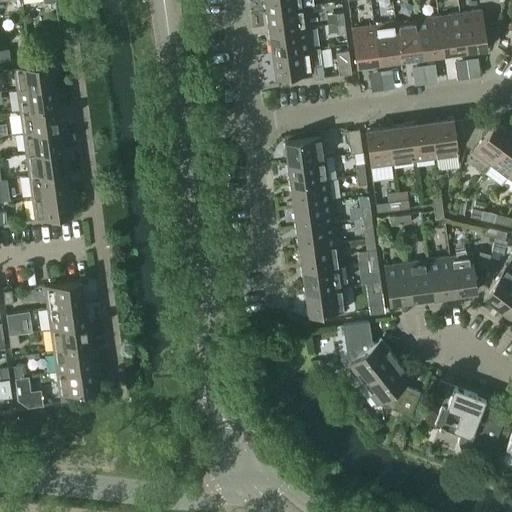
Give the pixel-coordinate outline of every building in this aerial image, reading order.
[(312,0),(264,0),(266,11),(304,6),(313,4),(312,0)] [(306,27),(304,6),(266,11),(269,32),(306,27)] [(487,47),(482,10),(459,13),(464,50),(487,47)] [(344,22),(343,12),(334,13),(336,23),(344,22)] [(464,50),(459,13),(438,16),(443,53),(464,50)] [(443,53),(438,16),(416,19),(421,56),(443,53)] [(421,56),(416,19),(395,22),(400,59),(421,56)] [(346,32),(344,22),(336,23),(337,33),(346,32)] [(400,59),(395,22),(373,25),(379,62),(400,59)] [(379,62),(373,25),(351,28),(356,65),(379,62)] [(309,49),(306,27),(269,32),(272,54),(309,49)] [(320,47),(309,49),(272,54),(275,76),(312,71),(313,79),(324,78),(320,47)] [(352,74),(348,50),(336,52),(339,75),(352,74)] [(54,84),(51,62),(14,67),(17,89),(54,84)] [(415,68),(417,83),(438,80),(436,64),(415,68)] [(365,71),(366,89),(397,88),(397,70),(365,71)] [(57,106),(54,84),(17,89),(20,111),(57,106)] [(60,127),(57,106),(20,111),(23,132),(60,127)] [(465,145),(473,117),(453,119),(453,117),(430,120),(435,157),(458,154),(456,146),(465,145)] [(490,164),(511,134),(511,132),(495,120),(489,129),(473,117),(465,145),(490,164)] [(435,157),(430,120),(409,123),(414,160),(435,157)] [(414,160),(409,123),(387,126),(392,163),(414,160)] [(392,163),(387,126),(365,129),(370,166),(392,163)] [(63,148),(60,127),(23,132),(26,154),(63,148)] [(362,152),(359,129),(347,130),(350,154),(353,154),(362,152)] [(507,177),(511,170),(511,134),(490,164),(484,172),(501,185),(507,177)] [(324,157),(321,135),(284,140),(287,162),(324,157)] [(66,170),(63,148),(26,154),(29,175),(66,170)] [(364,163),(362,152),(353,154),(355,164),(364,163)] [(327,179),(324,157),(287,162),(290,184),(327,179)] [(365,173),(364,163),(355,164),(356,174),(365,173)] [(69,191),(66,170),(29,175),(32,196),(69,191)] [(366,183),(365,173),(356,174),(358,185),(366,183)] [(330,200),(327,179),(290,184),(293,205),(330,200)] [(72,214),(69,191),(32,196),(35,219),(72,214)] [(440,196),(432,197),(433,207),(442,206),(440,196)] [(408,199),(397,200),(399,209),(409,208),(408,199)] [(333,222),(330,200),(293,205),(296,227),(333,222)] [(399,209),(397,200),(387,202),(388,210),(399,209)] [(473,200),(472,208),(482,210),(487,203),(473,200)] [(371,216),(369,206),(361,207),(362,218),(371,216)] [(443,216),(442,210),(442,206),(433,207),(434,217),(443,216)] [(480,219),(482,210),(472,208),(470,216),(480,219)] [(503,224),(505,216),(495,213),(493,222),(503,224)] [(411,222),(410,214),(400,215),(401,224),(411,222)] [(401,224),(400,215),(389,216),(390,225),(401,224)] [(372,227),(371,216),(362,218),(364,228),(372,227)] [(511,217),(505,216),(503,224),(511,226),(511,217)] [(336,244),(333,222),(296,227),(299,249),(330,244),(336,244)] [(494,237),(496,229),(486,226),(484,235),(494,237)] [(504,240),(506,231),(496,229),(494,237),(504,240)] [(339,265),(336,244),(330,244),(299,249),(302,270),(339,265)] [(377,259),(375,249),(367,250),(368,260),(377,259)] [(477,291),(471,253),(449,256),(454,294),(477,291)] [(454,294),(449,256),(427,259),(433,297),(454,294)] [(378,269),(377,259),(368,260),(369,271),(378,269)] [(433,297),(427,259),(406,262),(411,300),(433,297)] [(411,300),(406,262),(384,265),(389,303),(411,300)] [(342,286),(339,265),(302,270),(305,291),(342,286)] [(500,309),(511,293),(511,270),(505,265),(483,296),(500,309)] [(44,285),(47,307),(84,302),(81,280),(44,285)] [(381,291),(380,281),(371,282),(372,293),(381,291)] [(345,309),(342,286),(305,291),(308,314),(345,309)] [(11,290),(3,291),(4,304),(13,302),(11,290)] [(511,317),(511,293),(500,309),(511,317)] [(87,324),(84,302),(47,307),(50,329),(87,324)] [(368,321),(342,325),(346,350),(346,353),(347,356),(349,359),(351,361),(347,364),(362,383),(396,357),(380,338),(374,343),(371,338),(368,321)] [(16,322),(7,323),(9,335),(17,333),(16,322)] [(90,345),(87,324),(50,329),(53,350),(90,345)] [(19,346),(17,333),(9,335),(10,347),(19,346)] [(93,366),(90,345),(53,350),(56,372),(93,366)] [(411,377),(396,357),(362,383),(377,403),(381,400),(383,403),(385,405),(388,406),(410,415),(420,391),(408,386),(405,381),(411,377)] [(22,364),(13,366),(15,378),(23,376),(22,364)] [(9,378),(7,366),(0,367),(0,378),(0,380),(9,378)] [(96,389),(93,366),(56,372),(59,394),(96,389)] [(25,389),(23,376),(15,378),(16,390),(25,389)] [(11,391),(9,378),(0,380),(0,379),(0,397),(11,396),(11,391)] [(489,411),(481,408),(485,398),(453,385),(446,405),(441,403),(434,422),(439,423),(438,425),(443,427),(443,425),(460,432),(458,439),(458,443),(460,447),(463,450),(487,459),(497,435),(506,438),(511,426),(502,422),(503,418),(496,415),(489,411)]
